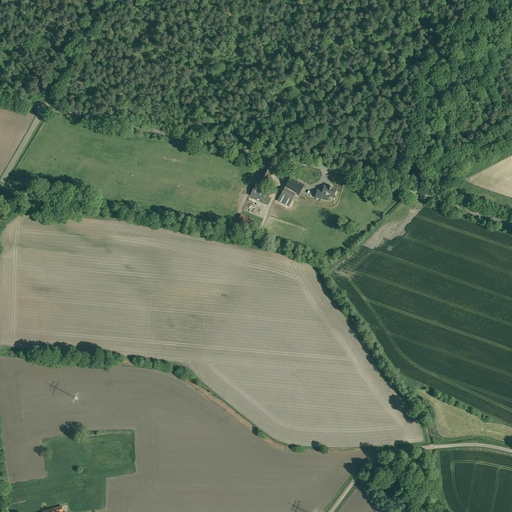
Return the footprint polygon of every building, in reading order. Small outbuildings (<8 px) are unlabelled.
[(274,168),(265,164),(256,182),(265,186),(274,168)] [(301,184),(290,178),(278,200),(289,206),(296,194),(301,184)] [(271,190),(256,183),(252,191),(267,198),(271,190)] [(318,189),(317,193),(316,196),(316,198),(321,200),(331,202),(333,196),(338,197),(339,193),(336,192),(337,188),(325,185),(323,191),(318,189)] [(252,220),(241,215),(239,220),(250,225),(252,220)] [(250,225),(239,220),(237,225),(248,229),(250,225)]
